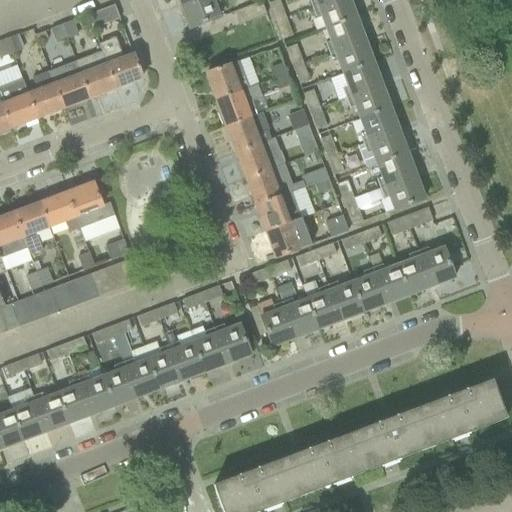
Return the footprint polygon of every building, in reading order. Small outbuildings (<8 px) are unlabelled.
[(217,0),(198,0),(180,7),(189,30),(207,23),(220,18),(215,5),(219,3),(217,0)] [(307,0),(311,9),(333,0),(307,0)] [(325,29),(355,18),(348,0),(333,0),(311,9),(315,20),(321,18),(325,29)] [(274,22),(284,19),(278,2),(268,5),(274,22)] [(239,27),(265,17),(260,3),(233,14),(239,27)] [(92,30),(119,20),(114,6),(87,16),(92,30)] [(328,54),(364,40),(355,18),(325,29),(330,43),(324,45),(328,54)] [(282,41),(292,37),(284,19),(274,22),(282,41)] [(71,22),(61,26),(66,40),(77,36),(71,22)] [(61,26),(51,30),(56,44),(66,40),(61,26)] [(44,33),(35,36),(38,45),(47,41),(44,33)] [(23,50),(17,36),(6,40),(12,55),(23,50)] [(0,58),(0,59),(12,55),(6,40),(0,42),(0,58)] [(342,74),(372,63),(364,40),(328,54),(332,65),(338,63),(342,74)] [(292,67),(302,64),(295,46),(285,50),(292,67)] [(133,56),(121,60),(116,47),(101,53),(115,89),(141,79),(133,56)] [(89,99),(115,89),(101,53),(75,62),(89,99)] [(313,69),(327,63),(325,57),(311,62),(313,69)] [(65,66),(48,73),(62,109),(89,99),(75,62),(65,66)] [(256,86),(247,89),(238,63),(206,75),(216,102),(257,86),(256,86)] [(344,99),(381,86),(372,63),(342,74),(347,87),(341,90),(344,99)] [(273,80),(287,74),(283,64),(269,70),(273,80)] [(299,86),(309,83),(302,64),(292,67),(299,86)] [(17,67),(0,71),(0,81),(19,77),(17,67)] [(36,119),(62,109),(48,73),(32,79),(37,92),(27,96),(36,119)] [(278,92),(292,86),(287,74),(273,80),(278,92)] [(36,119),(27,96),(22,81),(0,89),(0,103),(10,129),(36,119)] [(250,102),(261,98),(257,86),(216,102),(220,113),(217,114),(222,129),(261,114),(255,116),(250,102)] [(359,120),(389,108),(381,86),(344,99),(349,110),(355,108),(359,120)] [(308,113),(319,109),(312,91),(302,95),(308,113)] [(0,132),(10,129),(0,103),(0,132)] [(361,145),(398,131),(389,108),(359,120),(365,134),(358,136),(361,145)] [(316,132),(326,128),(319,109),(308,113),(316,132)] [(292,132),(307,126),(302,112),(286,118),(292,132)] [(266,132),(268,131),(261,114),(222,129),(226,128),(235,154),(269,140),(266,132)] [(297,145),(313,138),(307,126),(292,132),(297,145)] [(376,165),(406,154),(398,131),(361,145),(366,156),(372,154),(376,165)] [(325,158),(335,154),(329,137),(319,141),(325,158)] [(269,140),(235,154),(245,180),(269,171),(284,165),(274,139),(269,140)] [(332,177),(342,174),(335,154),(325,158),(332,177)] [(379,191),(415,177),(406,154),(376,165),(381,179),(375,181),(379,191)] [(269,171),(245,180),(255,206),(290,193),(304,188),(301,182),(291,186),(284,165),(269,171)] [(324,169),(309,175),(311,180),(313,184),(328,179),(324,169)] [(393,211),(424,200),(415,177),(379,191),(382,201),(389,198),(393,211)] [(328,179),(313,184),(317,195),(320,194),(332,189),(328,179)] [(343,204),(353,200),(346,182),(336,186),(343,204)] [(109,204),(101,207),(93,185),(65,195),(78,230),(114,217),(109,204)] [(265,232),(300,219),(290,193),(255,206),(265,232)] [(69,234),(78,230),(65,195),(39,205),(48,229),(64,223),(69,234)] [(353,200),(343,204),(351,227),(362,223),(357,210),(353,200)] [(48,229),(39,205),(13,215),(27,253),(29,257),(43,251),(36,234),(48,229)] [(427,209),(404,217),(409,230),(432,222),(427,209)] [(27,253),(13,215),(0,219),(0,259),(0,260),(1,263),(27,253)] [(404,217),(386,224),(391,237),(409,230),(404,217)] [(333,239),(348,234),(343,218),(327,224),(333,239)] [(275,259),(310,246),(300,219),(265,232),(275,259)] [(377,227),(359,234),(363,245),(381,238),(377,227)] [(359,234),(340,241),(344,252),(363,245),(359,234)] [(109,263),(128,256),(122,241),(104,248),(109,263)] [(317,262),(335,255),(332,245),(313,252),(317,262)] [(442,249),(428,254),(426,249),(417,252),(431,288),(454,279),(442,249)] [(313,252),(295,258),(299,269),(317,262),(313,252)] [(408,297),(431,288),(417,252),(408,256),(410,262),(397,266),(408,297)] [(83,273),(93,269),(87,254),(77,258),(83,273)] [(139,283),(137,279),(130,260),(116,266),(124,288),(139,283)] [(277,265),(268,268),(272,279),(290,272),(286,261),(277,265)] [(112,293),(124,288),(116,266),(103,270),(112,293)] [(382,266),(372,270),(385,305),(408,297),(397,266),(384,271),(382,266)] [(258,272),(250,275),(253,284),(254,285),(267,280),(272,279),(268,268),(258,272)] [(35,274),(41,288),(52,284),(46,269),(35,274)] [(98,298),(112,293),(103,270),(90,275),(98,298)] [(363,314),(385,305),(372,270),(362,274),(364,279),(351,284),(363,314)] [(35,274),(24,278),(30,293),(33,291),(41,288),(35,274)] [(84,303),(98,298),(90,275),(76,281),(84,303)] [(250,275),(237,279),(241,289),(253,284),(250,275)] [(70,308),(84,303),(76,281),(62,286),(70,308)] [(351,284),(338,289),(336,284),(327,287),(340,322),(363,314),(351,284)] [(57,313),(70,308),(62,286),(49,291),(57,313)] [(222,298),(218,287),(200,294),(204,304),(222,298)] [(319,296),(306,300),(317,331),(340,322),(327,287),(317,291),(319,296)] [(44,318),(57,313),(49,291),(35,296),(44,318)] [(185,311),(204,304),(200,294),(181,301),(185,311)] [(31,323),(44,318),(35,296),(22,301),(31,323)] [(281,304),(294,339),(317,331),(306,300),(292,306),(290,300),(281,304)] [(19,328),(31,323),(22,301),(10,305),(19,328)] [(177,315),(173,305),(173,304),(155,311),(159,321),(177,315)] [(294,339),(281,304),(272,307),(274,313),(260,318),(271,348),(294,339)] [(0,321),(5,333),(19,328),(10,305),(5,307),(0,309),(0,321)] [(140,328),(159,321),(155,311),(136,318),(140,328)] [(131,332),(128,322),(127,321),(109,328),(113,339),(131,332)] [(238,326),(225,331),(223,326),(213,329),(227,365),(250,356),(238,326)] [(95,345),(113,339),(109,328),(91,335),(95,345)] [(206,338),(193,343),(204,373),(227,365),(213,329),(204,333),(206,338)] [(86,349),(82,339),(82,338),(64,345),(68,356),(86,349)] [(177,344),(168,347),(182,382),(204,373),(193,343),(179,348),(177,344)] [(50,362),(68,356),(64,345),(46,352),(50,362)] [(160,355),(147,360),(159,391),(182,382),(168,347),(159,351),(160,355)] [(92,352),(83,356),(88,368),(97,365),(92,352)] [(41,366),(37,357),(37,355),(18,362),(22,373),(41,366)] [(132,361),(123,365),(136,399),(159,391),(147,360),(133,365),(132,361)] [(4,379),(22,373),(18,362),(0,369),(4,379)] [(113,408),(136,399),(123,365),(112,369),(114,374),(102,379),(113,408)] [(102,379),(90,384),(87,377),(77,381),(91,416),(113,408),(102,379)] [(68,425),(91,416),(77,381),(68,385),(70,391),(57,396),(68,425)] [(469,433),(505,420),(491,382),(421,408),(436,446),(463,436),(464,437),(465,436),(470,435),(469,433)] [(57,396),(45,401),(41,393),(31,397),(45,433),(68,425),(57,396)] [(23,442),(45,433),(31,397),(23,400),(26,407),(12,413),(23,442)] [(400,459),(436,446),(421,408),(351,434),(366,472),(394,462),(394,463),(396,463),(400,461),(400,459)] [(0,450),(23,442),(12,413),(0,417),(0,450)] [(338,483),(366,472),(351,434),(282,460),(296,499),(332,485),(333,486),(339,484),(338,483)] [(269,509),(296,499),(282,460),(212,487),(221,511),(260,511),(263,511),(264,511),(269,510),(269,509)]
